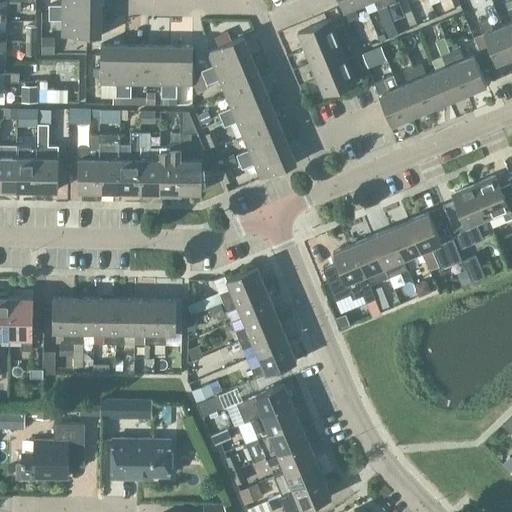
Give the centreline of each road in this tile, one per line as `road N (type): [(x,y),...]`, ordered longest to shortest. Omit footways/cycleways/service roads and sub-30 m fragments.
road 1 (residential): [(429,511),(360,428),(270,214)]
road 2 (residential): [(270,214),(205,240),(0,238)]
road 3 (residential): [(330,189),(511,113)]
road 4 (residential): [(310,141),(261,27)]
